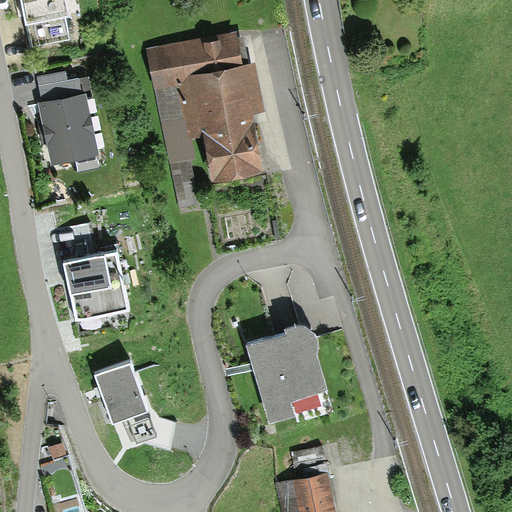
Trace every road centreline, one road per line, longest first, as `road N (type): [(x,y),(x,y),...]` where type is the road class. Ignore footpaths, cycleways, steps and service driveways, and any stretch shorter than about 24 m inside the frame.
road 1 (residential): [(157,506),(186,500),(210,470),(221,428),(194,307),(214,273),(314,244),(267,36)]
road 2 (primary): [(319,0),(343,116),(456,511)]
road 3 (residential): [(157,506),(133,503),(96,469),(42,347),(0,120)]
road 4 (unknown): [(371,508),(378,457),(314,244)]
